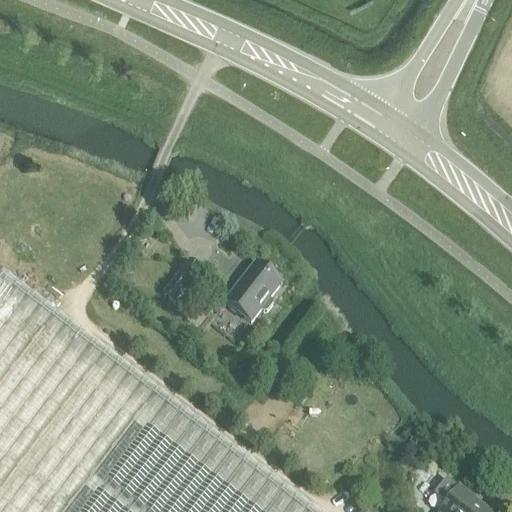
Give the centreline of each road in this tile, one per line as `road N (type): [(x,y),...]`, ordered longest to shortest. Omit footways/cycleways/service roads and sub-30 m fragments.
road 1 (primary): [(392,131),(267,56),(121,0)]
road 2 (unclassified): [(392,131),(468,0)]
road 3 (primary): [(511,221),(392,131)]
